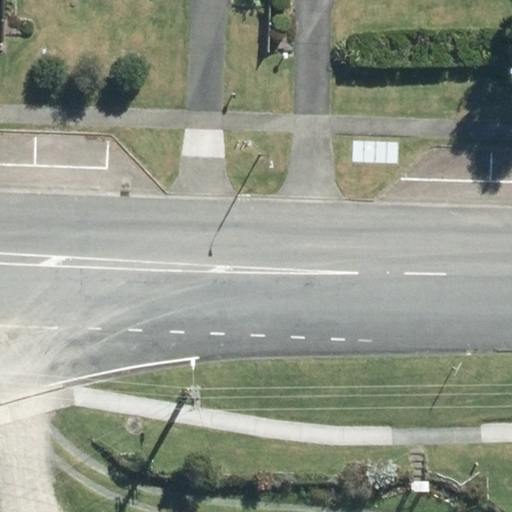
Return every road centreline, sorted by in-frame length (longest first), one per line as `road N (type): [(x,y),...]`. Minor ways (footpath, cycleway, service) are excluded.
road 1 (tertiary): [(250,277),(0,364)]
road 2 (tertiary): [(250,277),(511,280)]
road 3 (tertiary): [(0,262),(250,277)]
